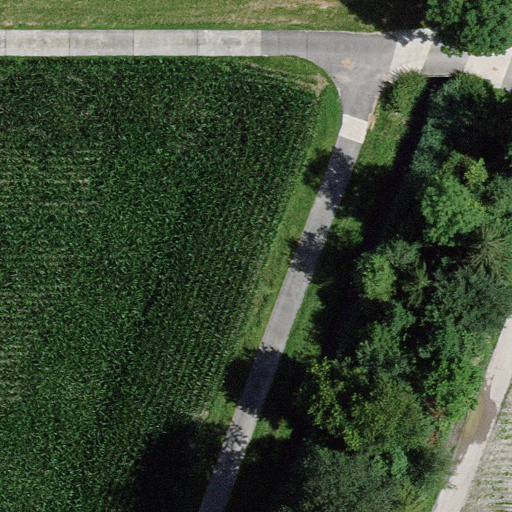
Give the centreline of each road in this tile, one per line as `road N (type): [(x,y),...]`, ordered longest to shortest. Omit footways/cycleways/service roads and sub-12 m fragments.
road 1 (track): [(511,50),(0,44)]
road 2 (track): [(387,45),(211,511)]
road 3 (track): [(443,511),(511,330)]
